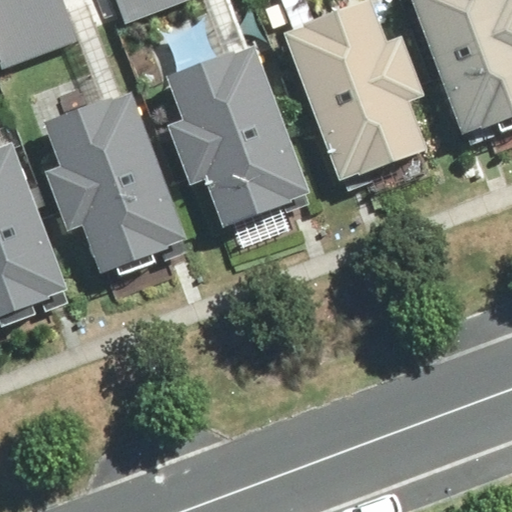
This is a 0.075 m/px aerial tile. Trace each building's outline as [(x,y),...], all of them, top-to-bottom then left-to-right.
[(67,0),(0,0),(0,76),(85,45),(67,0)] [(130,0),(141,27),(212,0),(130,0)] [(511,0),(418,0),(477,156),(511,143),(511,0)] [(401,54),(384,10),(295,44),(356,203),(451,167),(430,111),(447,104),(424,46),(401,54)] [(278,45),(190,79),(206,123),(183,131),(205,190),(222,184),(243,240),(339,205),(278,45)] [(154,93),(65,126),(82,170),(58,179),(81,238),(98,232),(119,288),(214,252),(154,93)] [(35,145),(0,158),(0,338),(1,340),(96,304),(35,145)]
